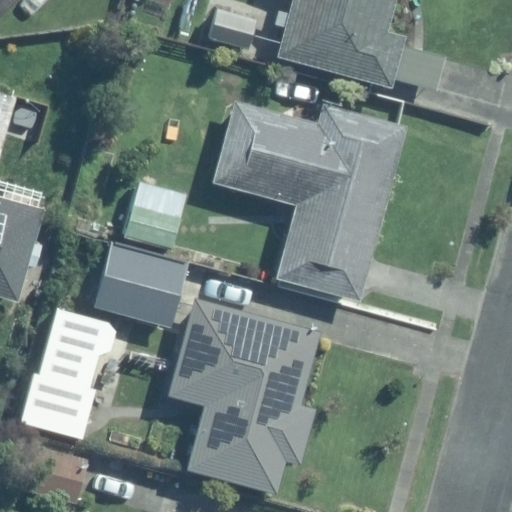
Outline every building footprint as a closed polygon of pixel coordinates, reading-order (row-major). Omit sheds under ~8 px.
[(0,0),(0,17),(17,0),(0,0)] [(439,60),(399,49),(402,40),(381,35),(391,0),(294,0),(278,61),(387,92),(390,82),(430,94),(439,60)] [(0,295),(15,300),(37,213),(0,203),(0,137),(10,98),(0,95),(0,295)] [(230,102),(208,183),(287,204),(266,278),(352,302),(400,125),(295,96),(289,118),(230,102)] [(134,169),(119,236),(169,247),(184,181),(134,169)] [(107,242),(88,304),(169,328),(188,267),(107,242)] [(195,406),(179,468),(278,495),(286,464),(298,467),(313,413),(298,408),(319,333),(191,298),(164,398),(195,406)] [(119,325),(55,304),(15,423),(79,444),(119,325)]
